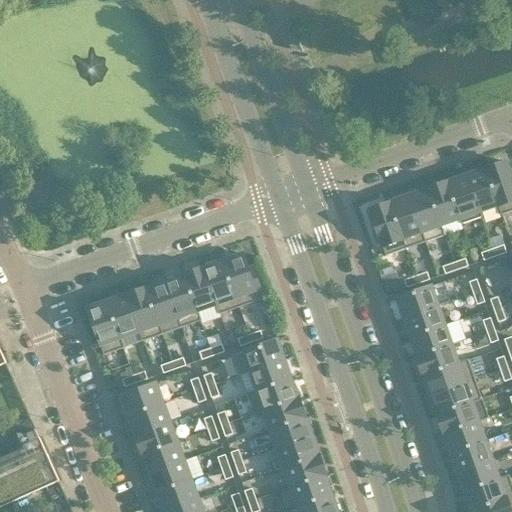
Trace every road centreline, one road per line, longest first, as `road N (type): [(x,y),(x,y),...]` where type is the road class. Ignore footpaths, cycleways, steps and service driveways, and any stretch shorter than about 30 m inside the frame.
road 1 (tertiary): [(418,511),(301,186)]
road 2 (tertiary): [(278,192),(386,511)]
road 3 (residential): [(24,290),(278,192)]
road 4 (residential): [(107,511),(24,290)]
road 5 (residential): [(301,186),(511,116)]
road 6 (tertiary): [(208,0),(278,192)]
road 7 (tertiary): [(301,186),(234,0)]
